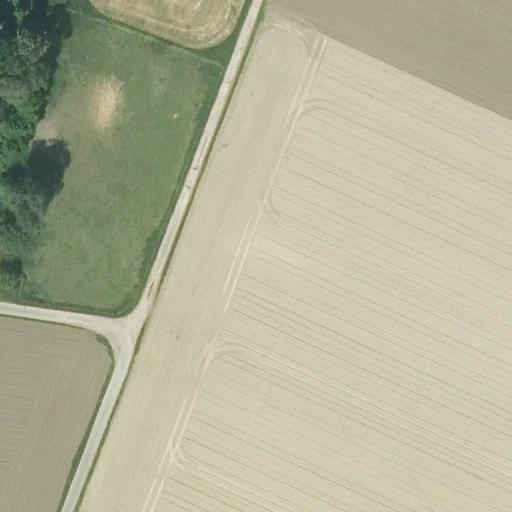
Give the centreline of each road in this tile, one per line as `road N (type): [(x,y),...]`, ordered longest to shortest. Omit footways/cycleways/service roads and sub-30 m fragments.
road 1 (track): [(134,330),(257,0)]
road 2 (track): [(134,330),(68,511)]
road 3 (unclassified): [(0,308),(134,330)]
